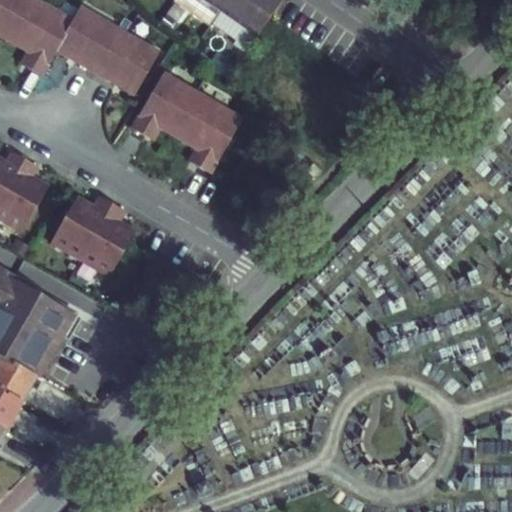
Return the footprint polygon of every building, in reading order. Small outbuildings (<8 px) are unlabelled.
[(56,51),(73,21),(35,0),(0,0),(0,36),(27,52),(20,65),(41,76),(56,51)] [(203,0),(257,38),(270,19),(279,7),(269,0),(203,0)] [(159,54),(81,8),(73,21),(56,51),(76,63),(115,85),(135,97),(159,54)] [(132,129),(153,142),(161,130),(196,151),(189,163),(210,175),(242,120),(163,74),(132,129)] [(6,164),(0,159),(0,218),(23,232),(48,188),(32,178),(38,168),(12,153),(6,164)] [(322,172),(315,165),(304,175),(312,182),(322,172)] [(125,213),(99,198),(94,208),(77,199),(51,243),(110,277),(136,233),(119,223),(125,213)] [(16,280),(0,271),(0,357),(0,358),(36,379),(73,316),(15,282),(16,280)] [(36,379),(0,358),(0,357),(0,392),(21,405),(36,379)] [(0,427),(6,431),(21,405),(0,392),(0,427)] [(97,511),(92,498),(77,511),(97,511)]
